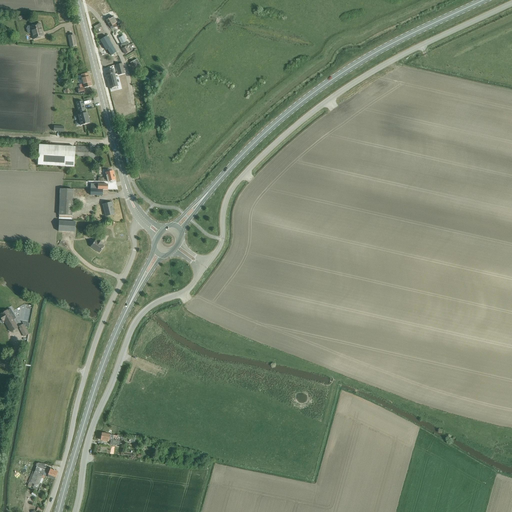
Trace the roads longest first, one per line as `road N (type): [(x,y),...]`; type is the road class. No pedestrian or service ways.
road 1 (unclassified): [(207,264),(222,239),(229,190),(305,116),(388,60),(511,6)]
road 2 (unclassified): [(139,220),(46,511)]
road 3 (primary): [(237,159),(341,72),(482,0)]
road 4 (unclassified): [(75,511),(90,431),(133,325),(202,270)]
road 5 (primary): [(58,511),(93,391),(137,288)]
road 6 (track): [(122,355),(327,425)]
road 7 (secondary): [(113,140),(79,7)]
